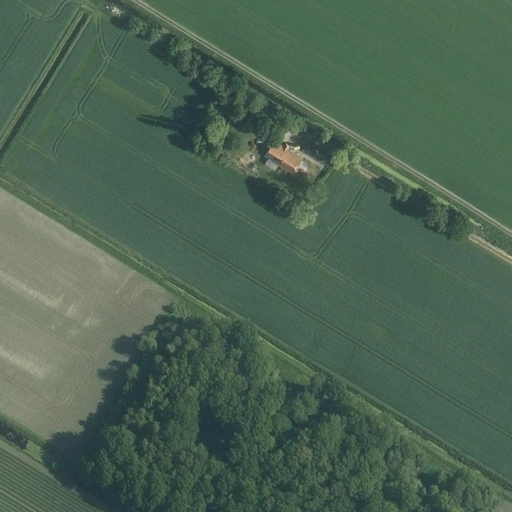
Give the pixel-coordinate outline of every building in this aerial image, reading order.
[(252,111),(244,125),(262,136),(265,130),(269,132),(274,124),(252,111)] [(264,157),(279,165),(293,174),(302,158),(288,150),(290,146),(286,144),(284,147),(274,141),(264,157)] [(253,152),(257,146),(251,142),(248,149),(253,152)] [(328,167),(333,159),(305,143),(301,151),(328,167)] [(251,160),(248,164),(255,169),(258,165),(251,160)]
